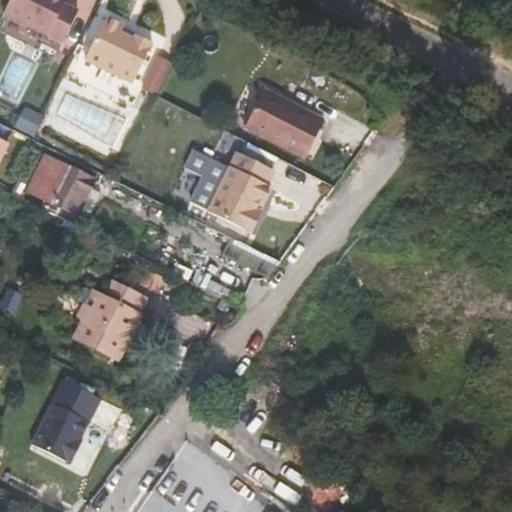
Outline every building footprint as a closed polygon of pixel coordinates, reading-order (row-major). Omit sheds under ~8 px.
[(10,0),(3,15),(62,44),(77,13),(63,6),(65,0),(10,0)] [(123,27),(105,18),(84,61),(132,85),(152,45),(135,37),(133,41),(120,35),(123,27)] [(160,95),(174,61),(156,54),(142,88),(160,95)] [(14,59),(2,94),(18,100),(30,65),(14,59)] [(281,101),(264,92),(244,129),(304,160),(324,123),(290,105),(288,109),(279,104),(281,101)] [(0,160),(8,143),(0,139),(0,160)] [(271,171),(235,153),(206,212),(248,233),(258,213),(253,210),(258,201),(261,203),(269,188),(264,186),(271,171)] [(43,155),(25,192),(46,203),(65,165),(43,155)] [(65,165),(46,203),(42,210),(55,216),(59,209),(77,218),(95,180),(65,165)] [(279,263),(246,253),(237,273),(242,276),(261,277),(270,274),(271,274),(275,270),(276,267),(279,263)] [(83,324),(75,340),(117,361),(140,313),(148,299),(114,282),(105,298),(98,294),(83,324)] [(98,294),(92,291),(77,319),(84,323),(98,294)] [(89,423),(53,404),(32,443),(76,466),(82,453),(76,449),(89,423)]
